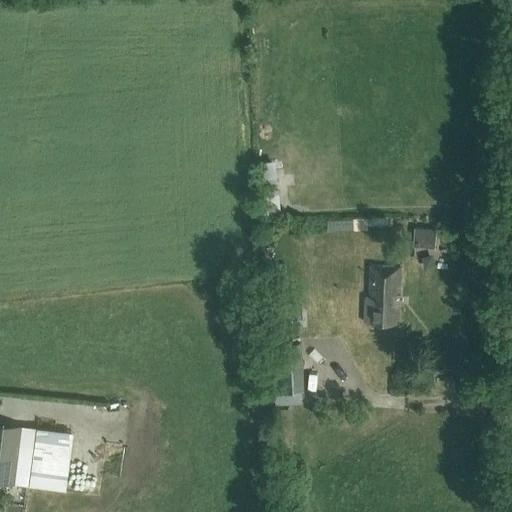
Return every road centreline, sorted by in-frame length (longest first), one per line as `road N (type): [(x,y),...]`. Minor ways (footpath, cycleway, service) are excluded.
road 1 (track): [(496,336),(499,0)]
road 2 (track): [(491,511),(496,336)]
